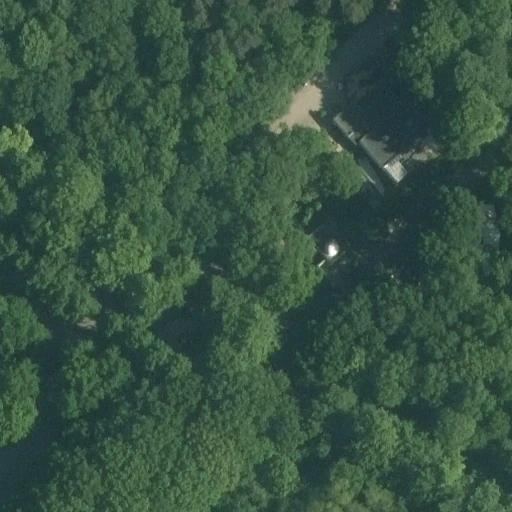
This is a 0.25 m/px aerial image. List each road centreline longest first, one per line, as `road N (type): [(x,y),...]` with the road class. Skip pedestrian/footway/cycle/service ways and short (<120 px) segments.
road 1 (tertiary): [(491,511),(324,402),(277,388),(235,398)]
road 2 (unclassified): [(235,398),(0,234)]
road 3 (tertiary): [(110,511),(235,398)]
